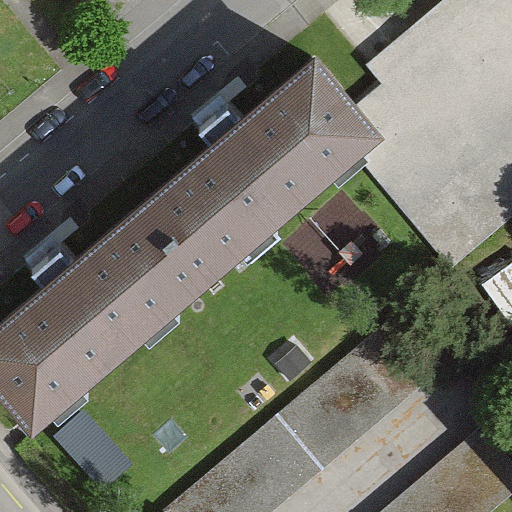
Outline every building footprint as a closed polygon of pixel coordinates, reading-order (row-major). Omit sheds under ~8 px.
[(380,112),(342,145),(448,267),(511,211),(511,0),(437,0),(371,58),(384,73),(362,92),(380,112)] [(362,92),(312,34),(142,182),(210,260),(342,145),(380,112),(362,92)] [(210,260),(142,182),(0,305),(0,371),(35,412),(210,260)] [(151,511),(254,511),(458,339),(415,288),(151,511)] [(511,483),(468,433),(376,511),(485,511),(511,489),(511,483)]
